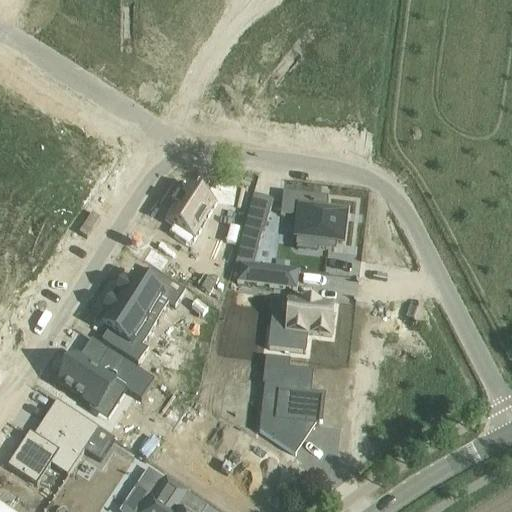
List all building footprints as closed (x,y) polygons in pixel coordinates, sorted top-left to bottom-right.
[(173,208),(164,222),(174,228),(169,236),(170,236),(189,248),(217,205),(233,207),(236,187),(213,184),(204,197),(188,186),(179,200),(177,198),(171,207),(173,208)] [(284,193),(281,216),(298,218),(295,240),(297,240),(296,248),(298,248),(298,251),(317,253),(318,251),(334,253),(335,245),(343,246),(347,214),(327,212),(329,199),(284,193)] [(253,198),(235,265),(246,266),(253,267),(261,238),(263,232),(265,232),(273,203),(253,198)] [(150,252),(143,261),(157,270),(163,261),(157,256),(170,236),(169,236),(156,256),(150,252)] [(246,266),(244,285),(306,293),(308,274),(253,267),(246,266)] [(125,282),(115,297),(118,299),(117,301),(155,326),(168,306),(175,310),(185,294),(149,270),(142,282),(133,277),(128,284),(125,282)] [(106,318),(101,326),(110,331),(102,343),(138,366),(148,351),(142,346),(155,326),(117,301),(116,303),(113,301),(103,316),(106,318)] [(270,325),(267,351),(306,355),(308,336),(332,339),(334,323),(332,323),(334,308),(319,306),(319,305),(303,303),(303,304),(288,303),(286,318),(287,319),(286,327),(270,325)] [(75,359),(58,386),(98,412),(115,386),(141,403),(154,383),(109,353),(96,372),(75,359)] [(260,432),(259,434),(295,458),(296,456),(294,455),(312,427),(319,428),(319,425),(322,426),(322,424),(319,423),(322,399),(311,398),(314,374),(289,371),(290,362),(266,360),(262,387),(278,388),(274,422),(263,420),(262,433),(260,432)] [(22,447),(7,470),(37,489),(51,468),(68,479),(85,454),(89,447),(99,432),(57,404),(27,450),(22,447)] [(107,489),(116,469),(109,466),(100,486),(107,489)] [(175,511),(151,495),(139,511),(175,511)]
